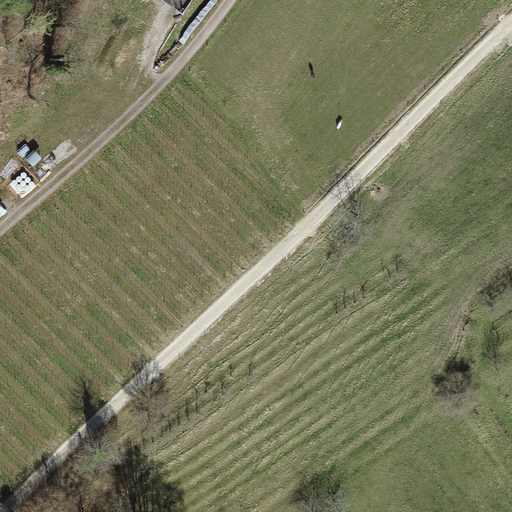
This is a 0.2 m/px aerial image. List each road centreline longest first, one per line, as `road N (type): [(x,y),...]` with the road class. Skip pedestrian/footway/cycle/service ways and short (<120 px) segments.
road 1 (track): [(511,29),(13,511)]
road 2 (track): [(243,0),(209,49),(141,114),(0,231)]
